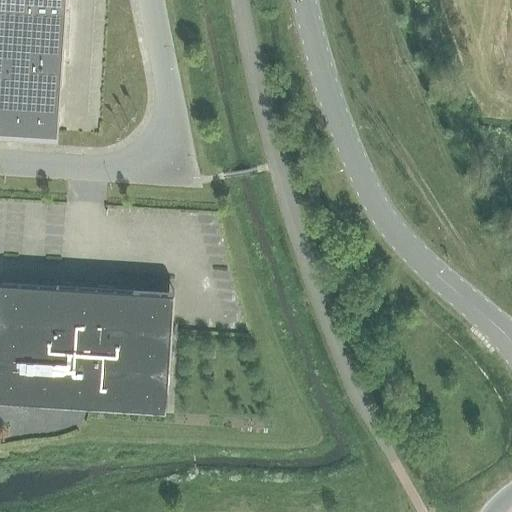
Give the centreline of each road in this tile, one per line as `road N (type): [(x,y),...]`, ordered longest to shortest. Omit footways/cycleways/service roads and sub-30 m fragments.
road 1 (secondary): [(507,339),(377,209),(339,128),(303,0)]
road 2 (unclassified): [(0,163),(126,168),(163,141),(170,103),(150,0)]
road 3 (unknown): [(87,242),(182,246),(193,256),(201,317)]
